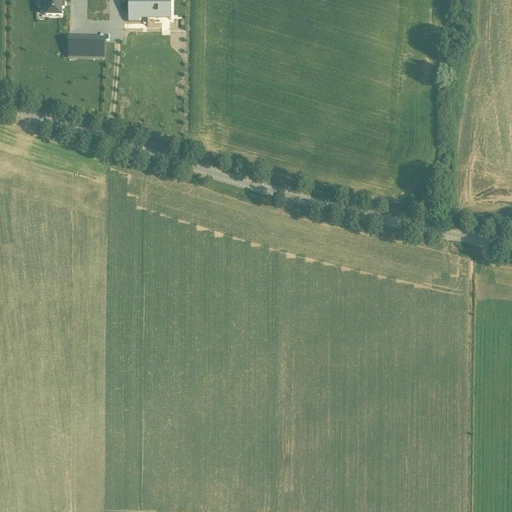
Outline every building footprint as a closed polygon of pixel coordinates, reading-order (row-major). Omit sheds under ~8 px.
[(43,0),(43,8),(46,8),(45,9),(45,16),(61,16),(61,8),(64,8),(63,0),(43,0)] [(169,1),(129,0),(129,13),(139,14),(139,17),(158,18),(158,14),(169,14),(169,1)] [(158,56),(175,57),(176,36),(158,36),(158,56)] [(80,59),(80,50),(68,50),(68,59),(80,59)] [(93,59),(93,50),(80,50),(80,59),(93,59)] [(105,51),(93,50),(93,59),(105,59),(105,51)]
